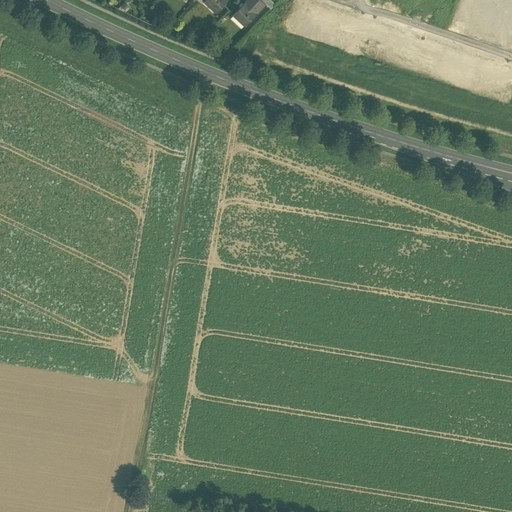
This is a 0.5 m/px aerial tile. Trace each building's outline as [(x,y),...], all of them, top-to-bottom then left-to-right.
[(204,0),(217,12),(228,0),(204,0)] [(266,3),(262,0),(246,0),(245,1),(257,12),(266,3)] [(276,4),(271,0),(262,0),(266,3),(271,8),(276,4)] [(465,0),(459,21),(488,31),(497,0),(465,0)] [(245,1),(234,13),(246,25),(257,12),(245,1)]
